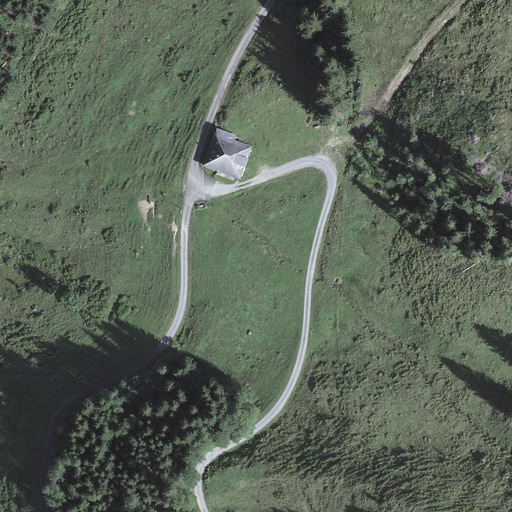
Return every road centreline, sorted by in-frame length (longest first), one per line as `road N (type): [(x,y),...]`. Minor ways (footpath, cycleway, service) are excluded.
road 1 (track): [(189,188),(229,189),(309,160),(324,165),(332,184),(298,368),(265,421),(203,462),(197,480),(205,511)]
road 2 (track): [(48,511),(57,413),(149,359),(175,326),(187,206)]
road 3 (unclassified): [(187,206),(212,112),(271,0)]
